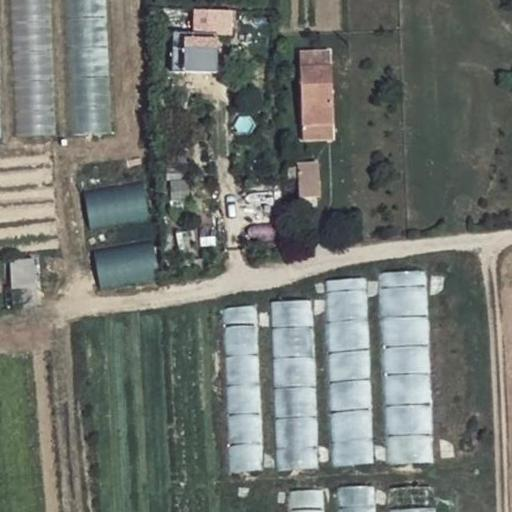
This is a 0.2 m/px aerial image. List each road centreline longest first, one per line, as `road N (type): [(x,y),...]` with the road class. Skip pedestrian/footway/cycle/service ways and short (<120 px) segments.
road 1 (track): [(246,273),(62,314),(51,344),(70,511)]
road 2 (track): [(507,234),(492,259),(489,297),(500,511)]
road 3 (residential): [(246,273),(511,234)]
